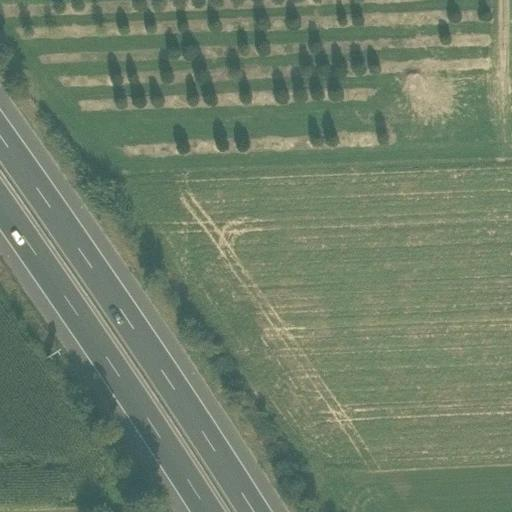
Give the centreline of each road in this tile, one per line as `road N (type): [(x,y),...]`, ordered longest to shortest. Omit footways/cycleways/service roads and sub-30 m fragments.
road 1 (motorway): [(251,511),(0,137)]
road 2 (motorway): [(0,199),(209,511)]
